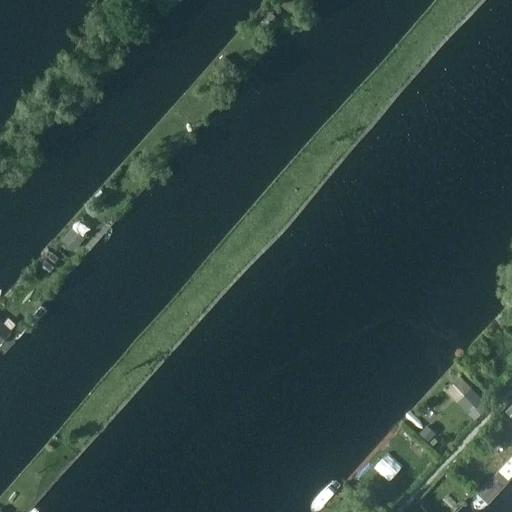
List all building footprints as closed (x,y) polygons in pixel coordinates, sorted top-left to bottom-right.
[(270,12),(259,23),(270,34),(281,23),(270,12)] [(224,57),(216,66),(233,81),(241,72),(224,57)] [(68,229),(60,239),(73,250),(81,240),(68,229)] [(469,389),(457,402),(474,420),(487,408),(469,389)] [(424,428),(419,433),(428,441),(432,436),(424,428)] [(511,452),(461,507),(466,511),(483,511),(511,481),(511,452)]
